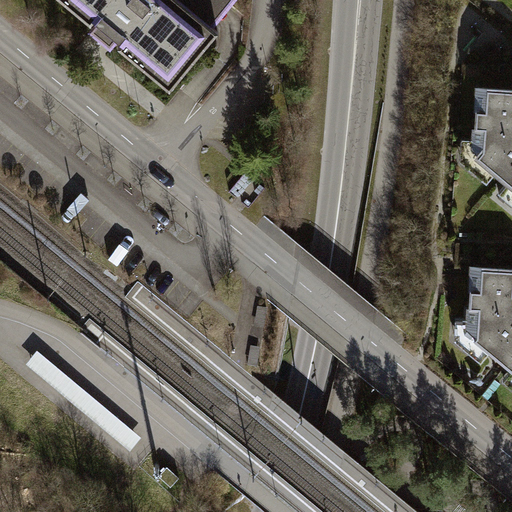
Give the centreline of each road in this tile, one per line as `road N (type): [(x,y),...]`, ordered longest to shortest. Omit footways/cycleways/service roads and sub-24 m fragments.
road 1 (residential): [(0,34),(511,458)]
road 2 (tertiary): [(361,0),(327,316),(272,511)]
